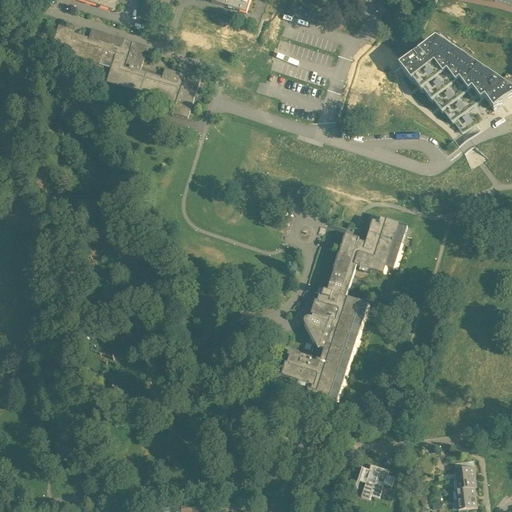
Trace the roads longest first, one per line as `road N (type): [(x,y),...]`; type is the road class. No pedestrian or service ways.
road 1 (residential): [(349,446),(265,440),(226,419),(190,375),(190,353),(206,333),(232,320),(269,318),(294,299),(308,266),(306,245)]
road 2 (residential): [(0,507),(289,481),(335,471),(349,446)]
road 3 (residential): [(319,134),(427,169),(511,116)]
road 4 (residential): [(511,418),(448,439),(349,446)]
road 5 (residential): [(319,134),(214,101),(222,74)]
road 6 (residential): [(319,134),(350,42),(370,27)]
